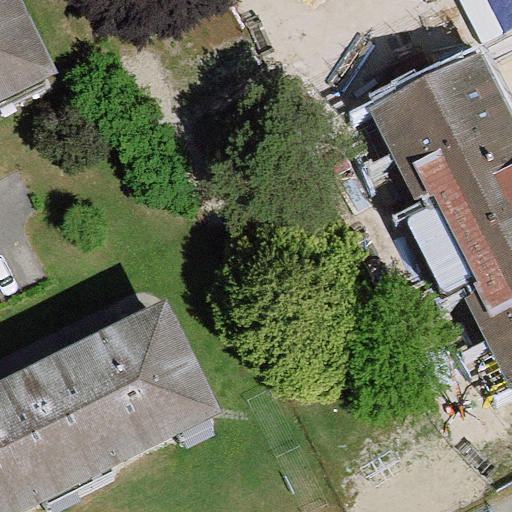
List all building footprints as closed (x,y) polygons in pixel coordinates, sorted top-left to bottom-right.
[(0,0),(0,110),(55,83),(13,0),(0,0)] [(372,119),(437,248),(511,210),(511,134),(477,66),(425,93),(372,119)] [(511,210),(437,248),(511,395),(511,394),(511,210)] [(164,310),(22,383),(78,491),(220,418),(164,310)] [(0,394),(0,511),(37,511),(78,491),(22,383),(0,394)] [(464,455),(355,508),(356,511),(422,511),(479,485),(464,455)]
